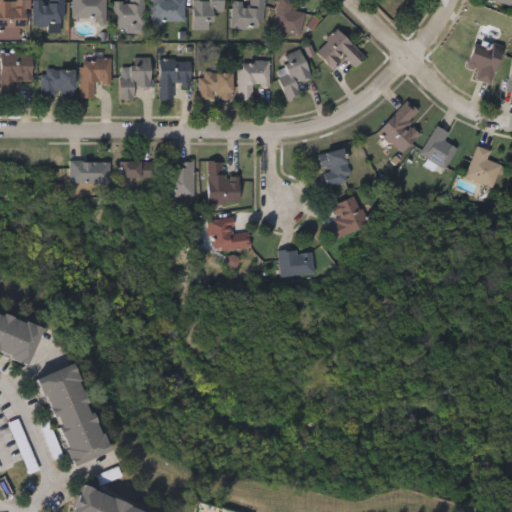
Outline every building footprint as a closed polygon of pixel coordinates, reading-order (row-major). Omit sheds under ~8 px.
[(25,29),(19,29),(19,38),(0,38),(0,0),(8,0),(9,2),(25,2),(25,29)] [(32,0),(64,0),(64,25),(32,25),(32,0)] [(105,0),(105,20),(72,20),(72,0),(105,0)] [(144,0),(144,31),(113,31),(113,1),(129,1),(129,0),(144,0)] [(152,21),(152,0),(184,0),(184,21),(152,21)] [(192,0),(223,0),(223,11),(212,11),(212,29),(192,29),(192,0)] [(232,1),(249,2),(249,0),(264,0),(263,29),(231,27),(232,1)] [(292,0),(291,10),(305,12),(300,35),(273,30),(278,0),(292,0)] [(316,53),(327,42),(322,37),(334,25),(365,58),(355,68),(344,56),(331,68),(316,53)] [(492,85),(476,80),(479,70),(467,66),(475,39),(502,47),(492,85)] [(285,100),(277,70),(287,67),(284,54),(301,49),(310,79),(297,82),(300,96),(285,100)] [(31,82),(12,82),(12,91),(1,91),(1,54),(31,54),(31,82)] [(136,66),(136,57),(150,57),(150,87),(133,87),(133,100),(119,99),(120,66),(136,66)] [(93,82),(93,98),(79,97),(80,58),(111,59),(110,82),(93,82)] [(158,100),(159,60),(190,60),(190,86),(173,86),(173,100),(158,100)] [(238,100),(238,61),(268,61),(268,86),(253,86),(253,100),(238,100)] [(41,96),(41,70),(73,70),(73,96),(41,96)] [(199,99),(199,73),(232,73),(232,99),(199,99)] [(378,131),(406,101),(418,112),(406,124),(418,135),(402,153),(378,131)] [(444,141),(457,149),(444,170),(418,154),(436,126),(449,134),(444,141)] [(500,164),(494,186),(466,180),(474,146),(490,150),(487,161),(500,164)] [(318,155),(343,149),(350,179),(325,185),(318,155)] [(141,160),(141,167),(150,167),(150,176),(119,176),(119,160),(141,160)] [(108,182),(69,182),(69,161),(108,161),(108,182)] [(193,196),(166,196),(166,162),(192,161),(193,196)] [(207,203),(207,161),(221,161),(221,174),(238,174),(238,203),(207,203)] [(325,208),(354,195),(367,225),(338,237),(325,208)] [(207,220),(232,219),(234,236),(248,235),(249,247),(209,250),(207,220)] [(277,251),(296,248),(297,253),(311,251),(314,272),(281,276),(277,251)] [(0,353),(0,311),(41,328),(26,364),(0,353)] [(68,463),(32,375),(68,361),(104,448),(68,463)] [(64,458),(51,420),(41,423),(54,461),(64,458)] [(66,511),(78,482),(152,511),(66,511)]
